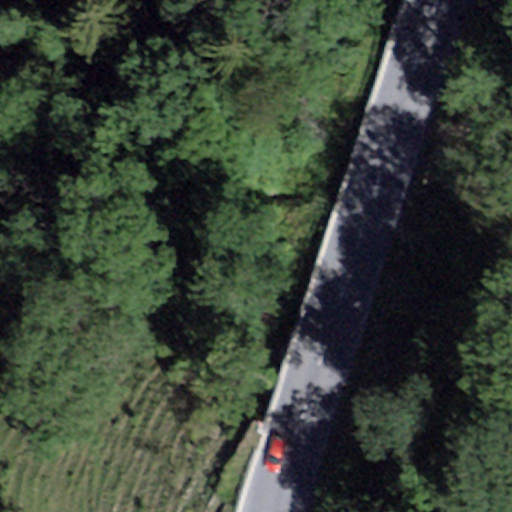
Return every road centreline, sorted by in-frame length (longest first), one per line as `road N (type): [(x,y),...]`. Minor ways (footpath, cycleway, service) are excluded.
road 1 (secondary): [(442,0),(389,136),(275,511)]
road 2 (track): [(443,511),(419,456),(389,136)]
